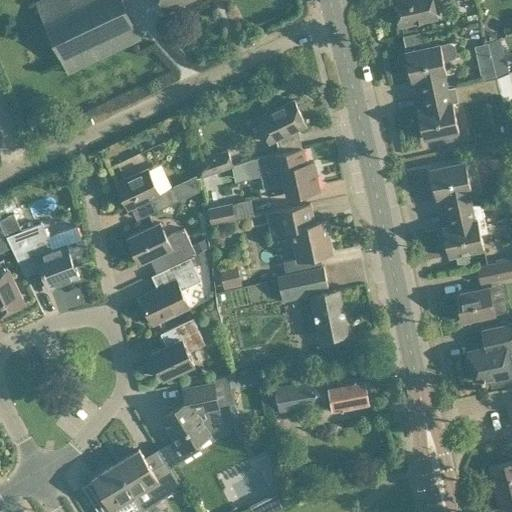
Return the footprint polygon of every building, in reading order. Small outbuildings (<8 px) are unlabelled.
[(141,38),(132,20),(123,0),(40,0),(36,2),(39,9),(43,18),(60,54),(68,72),(141,38)] [(184,0),(162,0),(166,9),(184,0)] [(395,0),(400,25),(420,21),(438,17),(436,7),(434,0),(395,0)] [(489,30),(484,32),(487,43),(498,38),(497,34),(489,30)] [(498,38),(487,43),(491,59),(504,55),(500,37),(498,38)] [(457,52),(455,43),(452,41),(406,51),(412,81),(421,79),(423,93),(456,86),(456,85),(448,87),(445,74),(447,74),(444,59),(454,57),(457,52)] [(491,59),(478,61),(482,78),(495,75),(491,59)] [(508,76),(498,78),(501,90),(511,87),(508,76)] [(496,77),(476,82),(479,97),(499,92),(496,77)] [(456,86),(423,93),(426,107),(418,108),(424,138),(443,134),(443,138),(447,140),(455,139),(457,135),(456,132),(459,131),(453,102),(459,101),(456,86)] [(270,142),(284,135),(288,133),(306,125),(294,99),(258,116),(270,142)] [(289,195),(297,193),(320,188),(314,161),(306,162),(303,147),(283,151),(280,152),(272,154),(259,156),(266,187),(286,183),(289,195)] [(203,176),(233,165),(228,150),(198,160),(203,176)] [(412,170),(435,165),(433,155),(410,160),(412,170)] [(446,197),(448,211),(473,205),(473,204),(471,196),(470,191),(472,191),(466,161),(450,164),(431,168),(437,198),(446,197)] [(152,197),(158,210),(189,195),(183,182),(160,193),(148,168),(117,183),(129,208),(152,197)] [(212,223),(255,214),(252,198),(208,207),(212,223)] [(449,256),(469,251),(476,250),(484,248),(481,233),(488,231),(482,203),(482,202),(473,204),(473,205),(448,211),(452,224),(443,226),(449,256)] [(298,259),(314,255),(333,251),(327,219),(315,222),(311,203),(287,207),(268,212),(272,233),(285,230),(288,244),(294,242),(298,259)] [(15,212),(0,218),(0,220),(5,231),(7,235),(22,266),(23,266),(34,261),(41,264),(49,287),(79,275),(76,266),(91,260),(86,237),(82,238),(77,224),(47,236),(42,222),(22,229),(15,212)] [(168,267),(190,257),(197,254),(185,228),(167,236),(160,222),(128,237),(140,262),(161,253),(168,267)] [(205,238),(193,244),(197,252),(209,246),(205,238)] [(197,254),(190,257),(194,265),(208,258),(204,250),(197,254)] [(182,289),(201,280),(194,265),(190,257),(168,267),(161,270),(167,283),(141,296),(154,323),(190,306),(182,289)] [(511,258),(478,266),(482,282),(511,275),(511,258)] [(220,269),(221,271),(225,290),(242,287),(238,265),(220,269)] [(307,291),(329,287),(324,265),(278,275),(279,279),(282,297),(283,301),(308,295),(307,291)] [(0,312),(24,301),(16,283),(15,280),(10,269),(0,273),(0,312)] [(463,321),(483,316),(486,316),(496,314),(490,285),(480,287),(477,288),(457,292),(463,321)] [(340,288),(321,292),(311,294),(315,311),(318,327),(320,339),(327,338),(330,337),(350,333),(340,288)] [(210,323),(221,320),(218,307),(207,310),(210,323)] [(164,377),(195,363),(192,356),(189,351),(202,345),(204,338),(194,317),(183,322),(179,324),(161,332),(161,333),(165,332),(170,344),(152,352),(164,377)] [(486,346),(470,350),(476,381),(491,377),(493,385),(511,381),(510,373),(511,372),(511,322),(483,329),(486,346)] [(264,352),(252,355),(255,366),(266,364),(264,352)] [(244,372),(230,375),(232,386),(247,384),(244,372)] [(319,400),(332,398),(334,409),(370,403),(368,391),(370,388),(369,380),(365,379),(364,374),(330,381),(329,377),(310,380),(306,381),(276,386),(270,387),(272,404),(279,403),(280,410),(319,403),(319,400)] [(175,420),(168,425),(176,438),(171,441),(178,453),(181,458),(182,460),(202,448),(198,441),(223,426),(215,382),(207,383),(204,384),(184,388),(187,401),(170,412),(175,420)] [(140,448),(117,463),(135,493),(145,509),(182,486),(167,460),(153,469),(140,448)] [(511,511),(511,460),(489,467),(500,506),(490,509),(491,511),(511,511)] [(116,511),(114,507),(135,493),(117,463),(94,477),(100,487),(89,494),(99,511),(116,511)] [(283,487),(267,495),(274,511),(286,505),(283,487)]
